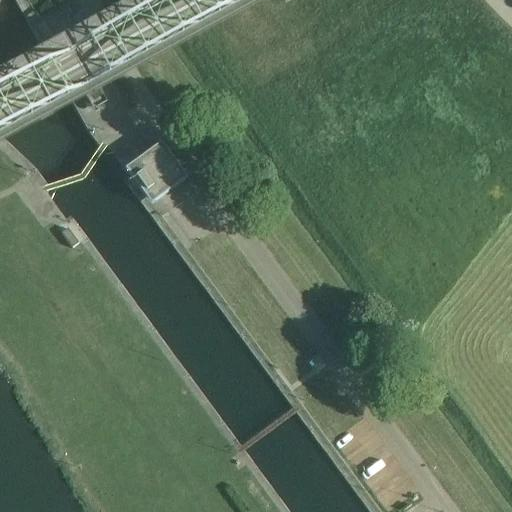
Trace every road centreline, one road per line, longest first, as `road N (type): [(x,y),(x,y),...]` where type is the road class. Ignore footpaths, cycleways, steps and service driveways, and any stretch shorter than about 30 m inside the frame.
road 1 (unclassified): [(447,511),(146,101),(91,0)]
road 2 (primary): [(0,112),(204,0)]
